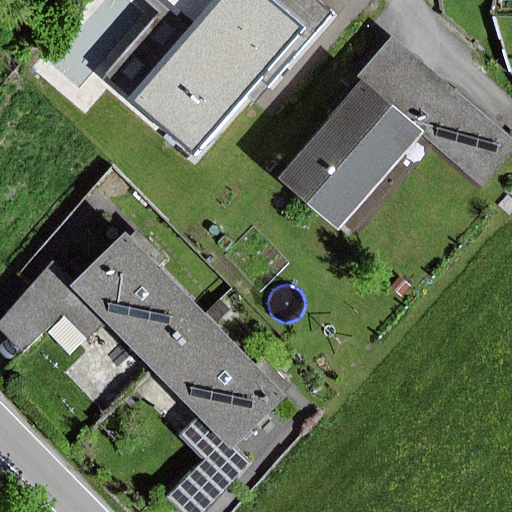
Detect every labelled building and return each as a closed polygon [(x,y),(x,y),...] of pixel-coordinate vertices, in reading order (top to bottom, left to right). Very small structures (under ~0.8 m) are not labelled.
[(172,0),(202,26),(137,102),(201,157),(266,82),(274,89),(344,9),(333,0),(172,0)] [(511,157),(511,129),(406,40),(285,181),(355,240),(437,143),(488,186),(511,157)] [(77,267),(126,219),(105,198),(56,245),(77,267)] [(117,313),(164,360),(214,310),(134,229),(82,281),(65,264),(8,319),(33,345),(71,308),(96,333),(117,313)] [(296,393),(214,310),(164,360),(214,410),(191,432),(214,455),(176,493),(195,511),(207,511),(259,461),(243,444),(296,393)]
